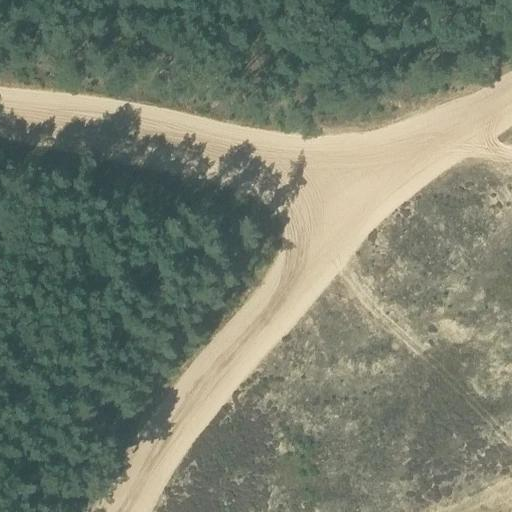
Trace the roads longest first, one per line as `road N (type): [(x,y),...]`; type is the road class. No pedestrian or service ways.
road 1 (track): [(115,511),(263,319),(397,172),(511,93)]
road 2 (track): [(0,111),(276,162),(397,172)]
